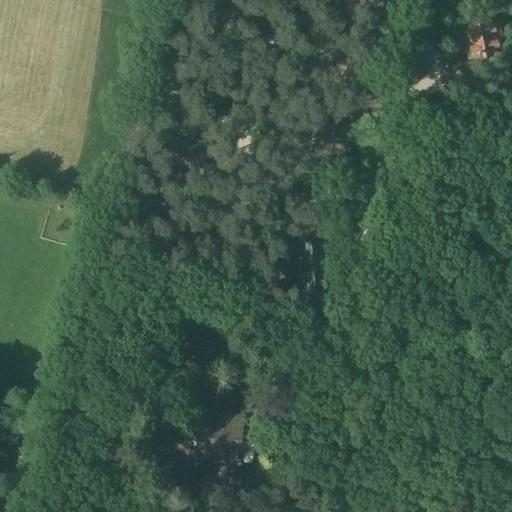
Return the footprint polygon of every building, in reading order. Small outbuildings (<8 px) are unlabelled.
[(214,11),(209,31),(241,38),(246,19),(214,11)] [(497,21),(464,28),(470,59),(503,52),(497,21)] [(338,33),(327,78),(360,86),(362,78),(367,59),(371,41),(338,33)] [(189,105),(196,83),(167,74),(161,96),(189,105)] [(323,120),(315,155),(345,162),(346,153),(351,134),(352,126),(323,120)] [(184,148),(177,169),(204,178),(211,157),(184,148)] [(130,207),(123,235),(152,242),(158,213),(130,207)] [(327,222),(317,222),(317,233),(298,233),(298,249),(296,249),(296,273),(325,273),(325,251),(327,251),(327,222)] [(211,264),(241,272),(246,253),(216,245),(211,264)] [(347,272),(337,273),(337,282),(347,281),(347,272)] [(193,368),(213,369),(217,321),(197,319),(193,368)] [(109,396),(77,392),(74,415),(106,418),(109,396)] [(174,435),(173,453),(189,454),(190,447),(201,448),(200,460),(252,464),(255,433),(242,432),(242,421),(243,417),(204,415),(203,419),(202,439),(190,438),(190,437),(174,435)]
